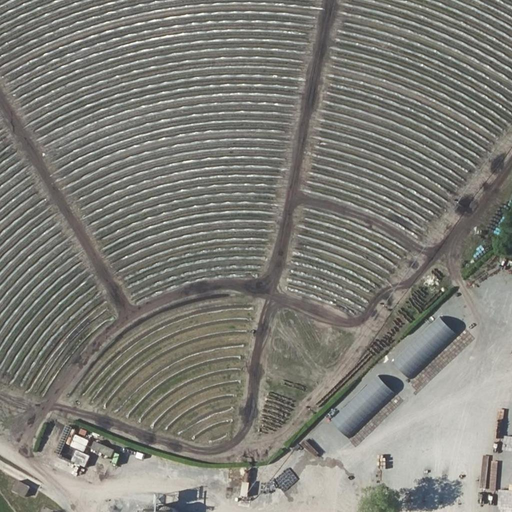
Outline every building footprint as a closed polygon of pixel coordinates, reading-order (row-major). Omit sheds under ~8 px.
[(76,434),(71,446),(85,453),(90,441),(76,434)] [(95,443),(92,452),(112,457),(115,449),(95,443)] [(71,462),(85,468),(91,457),(77,450),(71,462)] [(55,470),(66,472),(69,457),(57,456),(55,470)] [(303,511),(313,511),(315,473),(298,473),(298,479),(280,478),(278,511),(303,511)] [(26,497),(31,487),(18,480),(13,490),(26,497)] [(241,496),(249,497),(250,483),(243,482),(241,496)] [(423,510),(430,511),(432,490),(425,490),(423,510)]
